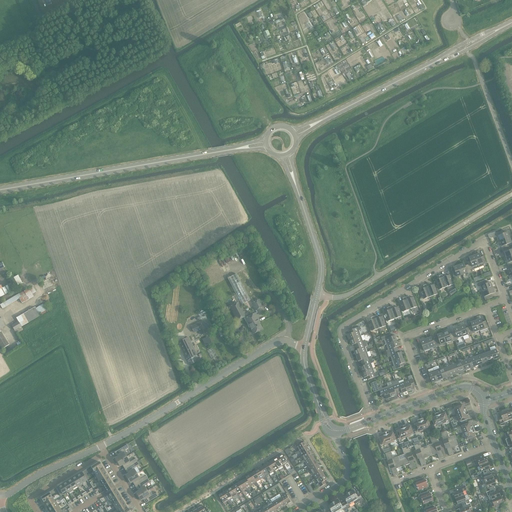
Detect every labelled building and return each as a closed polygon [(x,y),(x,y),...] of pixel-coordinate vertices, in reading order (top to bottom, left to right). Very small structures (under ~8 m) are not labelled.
[(500,241),(510,237),(508,232),(504,234),(502,230),(497,232),(496,231),(491,233),(487,235),(488,237),(489,238),(497,235),(497,236),(498,236),(500,241)] [(510,237),(500,241),(502,246),(501,246),(502,250),(509,247),(508,244),(511,243),(510,237)] [(509,247),(502,250),(500,251),(501,253),(503,252),(503,253),(504,253),(506,258),(511,255),(511,249),(510,250),(509,247)] [(474,255),(479,267),(483,266),(484,264),(487,263),(485,257),(481,258),(480,253),(474,255)] [(468,263),(471,273),(472,273),(470,269),(473,268),(474,269),(479,267),(474,255),(469,257),(471,262),(468,263)] [(468,265),(465,266),(464,263),(459,265),(463,275),(468,273),(468,274),(471,273),(468,263),(467,263),(468,265)] [(463,275),(459,265),(454,267),(455,272),(452,273),(454,279),(458,278),(458,277),(463,275)] [(250,300),(236,274),(227,278),(241,305),(250,300)] [(442,275),(446,286),(446,287),(453,284),(450,275),(446,276),(445,274),(442,275)] [(22,285),(21,282),(18,275),(14,278),(19,288),(20,288),(21,289),(24,288),(22,285)] [(446,287),(446,286),(442,275),(439,276),(440,279),(436,280),(439,290),(446,287)] [(483,291),(493,288),(491,282),(486,284),(485,281),(478,283),(477,285),(477,286),(479,287),(481,286),(483,291)] [(0,296),(10,291),(10,290),(13,288),(11,283),(2,288),(0,284),(0,296)] [(426,284),(427,286),(431,297),(438,294),(434,285),(430,286),(429,283),(426,284)] [(427,286),(426,284),(423,285),(424,288),(420,290),(424,299),(431,297),(427,286)] [(20,293),(0,304),(0,305),(2,309),(19,299),(22,303),(29,299),(33,297),(32,294),(36,292),(33,287),(24,291),(20,293)] [(493,288),(483,291),(485,296),(484,297),(485,300),(491,298),(490,295),(495,293),(493,288)] [(406,297),(410,309),(417,307),(414,297),(410,299),(409,296),(406,297)] [(410,309),(406,297),(403,298),(404,301),(400,302),(403,312),(410,309)] [(255,310),(262,307),(259,300),(252,304),(255,310)] [(255,314),(246,319),(238,303),(230,307),(237,320),(243,317),(249,328),(250,327),(253,333),(261,329),(258,323),(260,322),(255,314)] [(45,304),(38,307),(35,309),(34,307),(16,318),(18,321),(11,325),(14,331),(39,316),(38,314),(40,313),(41,315),(47,312),(45,310),(48,309),(45,304)] [(390,307),(395,319),(402,316),(398,307),(394,308),(393,305),(390,307)] [(395,319),(390,307),(387,308),(388,311),(384,312),(387,321),(395,319)] [(374,316),(379,328),(386,326),(382,316),(378,318),(377,315),(374,316)] [(379,328),(374,316),(371,317),(372,320),(368,322),(372,331),(379,328)] [(476,320),(479,330),(480,331),(488,328),(486,322),(483,323),(481,318),(476,320)] [(469,328),(471,334),(475,333),(474,332),(479,330),(476,320),(470,322),(472,327),(469,328)] [(198,324),(193,326),(191,327),(193,332),(198,329),(200,335),(203,333),(207,331),(205,326),(204,327),(201,322),(198,324)] [(459,327),(463,337),(468,335),(468,336),(471,334),(469,328),(466,329),(464,325),(459,327)] [(350,340),(361,336),(359,331),(361,330),(360,327),(353,329),(350,330),(350,331),(351,333),(348,334),(350,340)] [(452,334),(455,341),(458,339),(458,338),(463,337),(459,327),(454,329),(455,333),(452,334)] [(0,350),(9,345),(0,331),(0,350)] [(442,333),(446,343),(451,341),(451,342),(455,341),(452,334),(449,335),(448,331),(442,333)] [(384,340),(386,345),(397,341),(395,336),(393,336),(392,333),(381,337),(382,341),(384,340)] [(436,340),(438,347),(441,345),(446,343),(442,333),(437,335),(439,339),(436,340)] [(361,336),(350,340),(352,345),(355,344),(356,347),(366,343),(365,340),(363,341),(361,336)] [(197,356),(195,352),(188,337),(178,342),(189,365),(197,361),(195,357),(197,356)] [(426,339),(429,349),(434,347),(435,348),(438,347),(436,340),(433,342),(431,337),(426,339)] [(203,342),(205,347),(212,343),(210,338),(203,342)] [(429,349),(426,339),(420,341),(422,346),(419,347),(421,353),(425,352),(424,351),(429,349)] [(387,354),(398,350),(397,347),(399,346),(397,341),(386,345),(388,350),(386,351),(387,354)] [(366,343),(356,347),(357,350),(355,351),(357,356),(367,352),(365,347),(367,346),(366,343)] [(212,358),(217,355),(213,347),(208,350),(212,358)] [(491,351),(494,360),(500,358),(497,351),(498,351),(497,347),(496,347),(496,349),(491,351)] [(398,350),(387,354),(388,357),(390,356),(392,361),(403,357),(401,352),(399,353),(398,350)] [(485,353),(489,362),(494,360),(491,351),(485,353)] [(367,352),(357,356),(358,361),(361,360),(362,363),(372,359),(371,356),(369,357),(367,352)] [(480,355),(483,364),(489,362),(485,353),(480,355)] [(475,357),(478,366),(483,364),(480,355),(475,357)] [(403,357),(392,361),(394,366),(392,367),(393,370),(404,366),(403,363),(405,363),(403,357)] [(469,359),(473,368),(478,366),(475,357),(469,359)] [(372,359),(362,363),(363,366),(361,367),(363,372),(373,368),(371,363),(373,362),(372,359)] [(463,366),(464,371),(466,372),(467,370),(473,368),(469,359),(464,361),(466,365),(463,366)] [(456,364),(459,373),(464,371),(463,366),(466,365),(464,361),(462,360),(461,362),(456,364)] [(450,366),(454,375),(459,373),(456,364),(450,366)] [(445,368),(448,377),(454,375),(450,366),(445,368)] [(373,368),(363,372),(365,378),(367,377),(368,380),(378,376),(377,373),(375,373),(373,368)] [(448,377),(445,368),(440,370),(439,368),(439,369),(443,379),(448,377)] [(434,370),(438,381),(443,379),(439,369),(434,370)] [(438,381),(434,370),(428,373),(432,383),(438,381)] [(404,382),(408,391),(413,389),(412,387),(415,386),(411,375),(408,377),(409,380),(404,382)] [(402,393),(408,391),(404,382),(399,384),(398,380),(395,381),(399,392),(401,391),(402,393)] [(391,397),(387,387),(382,389),(381,386),(379,387),(376,381),(371,383),(374,392),(379,390),(382,398),(385,397),(386,399),(391,397)] [(387,387),(391,397),(397,395),(396,393),(399,392),(395,381),(392,383),(392,385),(387,387)] [(456,415),(468,411),(466,408),(465,409),(463,405),(455,408),(456,410),(455,411),(456,415)] [(509,421),(505,410),(500,412),(500,413),(497,414),(501,425),(505,424),(504,422),(509,421)] [(468,411),(456,415),(458,420),(459,419),(460,422),(468,419),(467,415),(469,414),(468,411)] [(438,413),(442,424),(446,422),(446,421),(448,420),(445,412),(441,413),(440,412),(438,413)] [(442,424),(438,413),(435,414),(435,415),(431,417),(434,425),(437,425),(437,426),(442,424)] [(420,419),(424,430),(429,429),(428,428),(431,427),(428,418),(424,420),(423,418),(420,419)] [(424,430),(420,419),(417,420),(418,422),(414,423),(417,432),(419,431),(420,432),(424,430)] [(463,433),(474,429),(473,426),(471,427),(470,423),(461,426),(462,428),(461,429),(463,433)] [(403,426),(407,437),(411,435),(411,434),(413,433),(410,425),(406,426),(405,425),(403,426)] [(407,437),(403,426),(400,427),(400,428),(396,430),(399,438),(402,438),(402,439),(407,437)] [(474,429),(463,433),(465,438),(466,437),(467,440),(469,439),(470,442),(476,440),(474,433),(475,432),(474,429)] [(385,432),(389,443),(394,442),(393,441),(396,440),(393,431),(389,433),(388,431),(385,432)] [(443,441),(444,444),(456,440),(455,435),(449,437),(447,431),(436,435),(436,437),(442,435),(444,441),(443,441)] [(389,443),(385,432),(382,433),(383,435),(379,436),(382,445),(384,444),(385,445),(389,443)] [(427,446),(428,450),(441,446),(439,443),(436,437),(436,435),(430,437),(432,444),(427,446)] [(456,440),(444,444),(445,448),(446,447),(449,455),(454,454),(452,448),(459,446),(456,440)] [(416,455),(428,450),(427,446),(421,448),(419,441),(413,443),(414,446),(416,451),(415,452),(416,455)] [(297,452),(298,454),(300,453),(299,452),(307,447),(304,442),(300,445),(298,442),(295,444),(298,451),(297,452)] [(127,445),(114,452),(117,457),(115,458),(115,459),(114,460),(116,463),(126,457),(123,452),(129,448),(127,445)] [(399,456),(401,461),(413,456),(412,453),(411,453),(409,448),(408,445),(405,446),(402,447),(404,454),(399,456)] [(442,449),(441,446),(428,450),(431,456),(437,454),(439,459),(444,457),(441,449),(442,449)] [(299,452),(300,453),(302,456),(310,451),(307,447),(299,452)] [(428,450),(416,455),(417,458),(418,458),(421,466),(426,464),(424,458),(431,456),(428,450)] [(310,451),(302,456),(304,460),(302,461),(304,463),(305,462),(305,461),(313,456),(310,451)] [(388,465),(401,461),(399,456),(394,458),(391,451),(385,453),(383,454),(384,457),(386,457),(388,462),(387,462),(388,465)] [(283,465),(284,465),(288,463),(283,454),(278,457),(283,465)] [(479,466),(488,463),(486,457),(483,458),(482,455),(474,458),(476,463),(478,462),(479,466)] [(305,461),(305,462),(308,466),(316,461),(313,456),(305,461)] [(401,461),(403,466),(409,464),(411,468),(411,469),(416,468),(413,460),(414,459),(413,456),(401,461)] [(126,457),(116,463),(118,466),(119,466),(120,466),(122,465),(125,470),(137,462),(135,459),(129,462),(126,457)] [(274,460),(279,468),(282,466),(283,468),(285,467),(284,465),(283,465),(278,457),(274,460)] [(274,471),(275,470),(279,468),(274,460),(269,463),(274,471)] [(316,461),(308,466),(310,469),(308,470),(309,472),(311,471),(310,470),(318,465),(316,461)] [(401,461),(388,465),(390,468),(391,468),(394,476),(398,474),(396,469),(403,466),(401,461)] [(99,462),(90,467),(91,467),(93,472),(102,467),(99,462)] [(137,462),(125,470),(127,474),(125,475),(126,476),(125,477),(127,480),(137,474),(136,474),(133,469),(139,465),(138,464),(137,462)] [(264,466),(269,474),(273,472),(274,473),(276,472),(275,470),(274,471),(269,463),(264,466)] [(488,463),(479,466),(481,470),(479,471),(480,475),(488,472),(487,470),(490,469),(488,463)] [(310,470),(311,471),(313,475),(321,470),(318,465),(310,470)] [(265,477),(266,476),(269,474),(264,466),(260,469),(265,477)] [(102,467),(93,472),(96,476),(104,471),(102,467)] [(255,471),(260,480),(264,477),(265,479),(267,478),(266,476),(265,477),(260,469),(255,471)] [(321,470),(313,475),(315,478),(314,479),(315,481),(317,480),(316,479),(324,474),(321,470)] [(104,471),(96,476),(99,481),(98,481),(98,482),(101,480),(107,476),(104,471)] [(256,482),(260,480),(255,471),(250,474),(256,482)] [(81,472),(77,475),(82,485),(83,484),(82,483),(86,480),(84,477),(81,472)] [(488,472),(480,475),(482,479),(484,479),(486,483),(494,480),(492,474),(489,475),(488,472)] [(137,474),(127,480),(129,483),(130,483),(132,482),(135,487),(148,479),(146,476),(140,479),(137,474)] [(251,485),(255,483),(256,485),(257,483),(256,482),(250,474),(246,477),(246,478),(247,478),(251,485)] [(316,479),(317,480),(319,484),(317,485),(318,488),(326,483),(324,481),(327,479),(324,474),(316,479)] [(77,475),(72,478),(78,487),(82,485),(77,475)] [(101,480),(98,482),(101,486),(102,486),(104,484),(110,481),(107,476),(101,480)] [(72,478),(67,481),(73,490),(73,489),(77,486),(78,488),(78,487),(72,478)] [(247,478),(246,478),(242,481),(247,489),(248,489),(252,486),(251,485),(247,478)] [(419,490),(428,487),(425,480),(423,480),(422,478),(414,481),(415,484),(416,483),(419,490)] [(148,479),(135,487),(138,491),(136,492),(136,493),(135,494),(137,497),(147,491),(144,486),(149,482),(150,482),(148,479)] [(487,492),(494,489),(493,487),(497,485),(494,480),(486,483),(487,487),(485,488),(487,492)] [(67,481),(63,484),(68,493),(73,490),(67,481)] [(104,484),(102,486),(105,490),(113,485),(110,481),(104,484)] [(247,492),(249,490),(248,489),(247,489),(242,481),(237,484),(242,492),(246,490),(247,492)] [(63,484),(58,487),(61,492),(63,495),(68,492),(68,493),(63,484)] [(238,495),(239,494),(242,492),(237,484),(233,487),(238,495)] [(456,499),(465,496),(463,491),(466,490),(465,486),(456,489),(457,492),(454,493),(456,499)] [(228,490),(234,500),(238,498),(238,497),(240,496),(239,494),(238,495),(233,487),(228,490)] [(494,489),(487,492),(488,496),(490,495),(492,500),(501,497),(499,491),(495,492),(494,489)] [(116,490),(106,496),(109,500),(118,494),(116,490)] [(230,502),(229,503),(230,505),(232,503),(231,502),(234,500),(228,490),(224,492),(229,501),(229,500),(230,502)] [(348,493),(354,502),(355,504),(360,501),(361,503),(364,501),(360,495),(357,496),(354,490),(348,493)] [(147,491),(137,497),(139,500),(140,500),(143,499),(146,504),(158,496),(156,493),(150,496),(147,491)] [(424,504),(433,501),(431,493),(429,494),(428,491),(419,495),(420,498),(421,497),(424,504)] [(49,492),(40,497),(43,502),(44,502),(52,497),(49,493),(49,492)] [(228,501),(229,503),(230,502),(229,500),(229,501),(224,492),(219,495),(224,504),(228,501)] [(345,504),(348,509),(351,507),(349,505),(354,502),(348,493),(343,496),(347,502),(345,504)] [(118,494),(109,500),(112,505),(121,499),(118,494)] [(281,497),(286,505),(291,502),(286,494),(281,497)] [(465,496),(456,499),(458,505),(461,503),(462,506),(470,503),(468,499),(466,500),(465,496)] [(52,497),(44,502),(46,507),(56,501),(54,502),(52,497)] [(277,500),(282,508),(286,505),(281,497),(277,500)] [(501,497),(492,500),(493,504),(491,505),(493,509),(495,508),(496,510),(499,509),(498,507),(501,506),(500,503),(503,502),(501,497)] [(121,499),(112,505),(113,504),(116,509),(124,504),(121,499)] [(333,502),(339,511),(343,508),(345,511),(348,509),(345,504),(342,506),(338,499),(333,502)] [(272,502),(277,511),(282,508),(277,500),(272,502)] [(56,501),(46,507),(49,511),(59,506),(56,501)] [(267,505),(271,511),(274,511),(277,511),(272,502),(267,505)] [(337,511),(339,511),(333,502),(328,506),(332,511),(331,511),(337,511)] [(470,503),(462,506),(463,509),(460,510),(460,511),(470,511),(469,508),(471,507),(470,503)]
